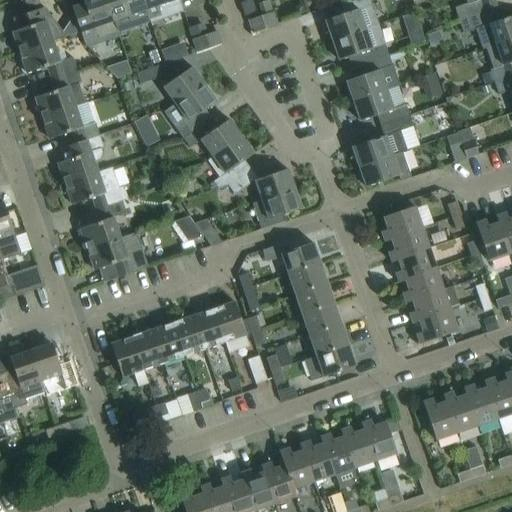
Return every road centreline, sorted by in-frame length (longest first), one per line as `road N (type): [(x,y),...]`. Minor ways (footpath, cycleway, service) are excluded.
road 1 (residential): [(75,324),(221,274),(240,246),(338,210)]
road 2 (residential): [(394,373),(201,437),(126,477)]
road 3 (residential): [(67,306),(0,122)]
road 4 (residential): [(338,210),(434,176),(479,184),(511,172)]
road 5 (residential): [(394,373),(338,210)]
road 6 (residential): [(246,48),(292,34),(327,131),(312,139)]
road 7 (residential): [(126,477),(75,324)]
road 8 (residential): [(312,139),(295,149),(224,55),(246,48)]
road 9 (residential): [(511,333),(394,373)]
